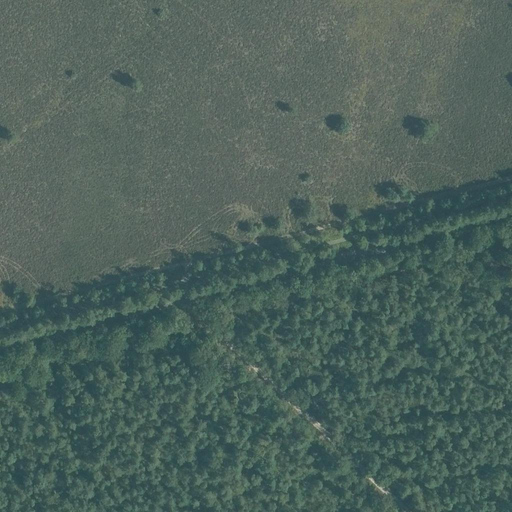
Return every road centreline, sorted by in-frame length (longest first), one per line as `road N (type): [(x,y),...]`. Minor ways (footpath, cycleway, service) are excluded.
road 1 (tertiary): [(0,348),(511,215)]
road 2 (track): [(413,511),(201,319),(180,281),(185,263)]
road 3 (unknown): [(185,263),(511,180)]
road 4 (unknown): [(0,312),(185,263)]
